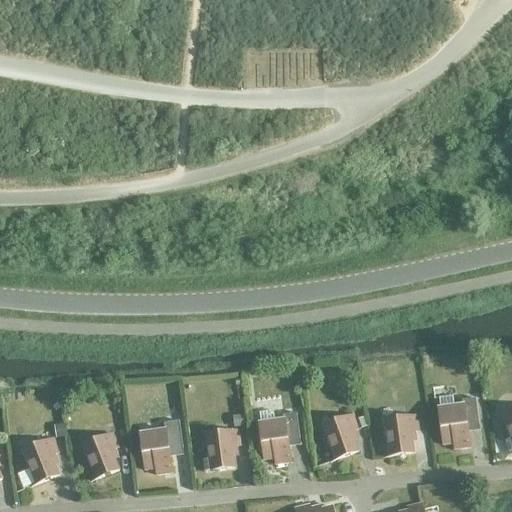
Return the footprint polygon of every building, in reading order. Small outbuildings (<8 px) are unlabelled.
[(452,398),(438,400),(440,410),(438,411),(442,448),(453,446),(454,452),(469,450),(466,428),(478,426),(475,400),(461,402),(462,407),(453,409),(452,398)] [(274,424),(272,413),(259,415),(260,425),(258,426),(264,463),(274,461),(275,467),(290,465),(287,442),(299,441),(295,415),(282,417),(282,422),(274,424)] [(504,443),(508,454),(508,455),(511,453),(511,413),(501,418),(510,441),(504,443)] [(246,416),(232,418),(233,429),(247,428),(246,416)] [(352,417),(322,428),(335,463),(358,454),(351,434),(357,431),(352,417)] [(363,418),(354,421),(358,431),(366,427),(363,418)] [(415,418),(384,423),(389,459),(414,455),(410,434),(418,433),(415,418)] [(183,457),(178,423),(163,425),(164,433),(139,436),(144,473),(155,471),(156,477),(171,475),(169,459),(182,458),(183,457)] [(64,425),(53,426),(55,439),(66,437),(64,425)] [(235,470),(232,449),(239,448),(237,433),(205,437),(208,461),(202,462),(204,473),(204,474),(235,470)] [(82,448),(95,482),(118,473),(110,453),(117,450),(112,436),(82,448)] [(22,453),(35,487),(59,478),(51,458),(57,455),(52,441),(22,453)]
